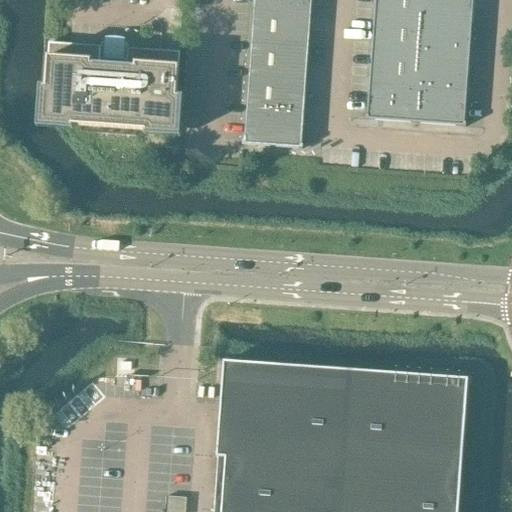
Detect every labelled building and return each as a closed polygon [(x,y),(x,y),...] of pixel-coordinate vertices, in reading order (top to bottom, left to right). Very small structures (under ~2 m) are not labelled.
[(375,0),(367,117),(365,117),(365,121),(465,128),(465,124),(464,124),(472,0),(375,0)] [(309,29),(311,5),(254,1),(253,25),(309,29)] [(308,53),(309,29),(253,25),(251,49),(308,53)] [(101,47),(61,45),(49,44),(46,88),(40,87),(36,129),(72,131),(72,127),(143,132),(144,132),(144,136),(180,138),(184,84),(178,83),(180,53),(128,50),(126,68),(118,67),(119,60),(108,59),(107,66),(99,66),(101,47)] [(306,77),(308,53),(251,49),(249,73),(306,77)] [(304,101),(306,77),(249,73),(247,97),(304,101)] [(302,125),(304,101),(247,97),(246,121),(302,125)] [(301,146),(302,125),(246,121),(245,138),(243,137),(243,145),(302,150),(302,146),(301,146)] [(457,511),(467,380),(223,363),(216,458),(225,459),(220,511),(457,511)]
